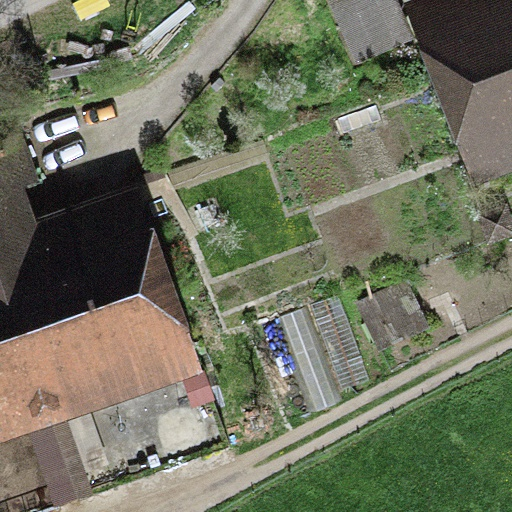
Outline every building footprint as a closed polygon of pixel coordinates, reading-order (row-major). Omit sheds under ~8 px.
[(409,37),(392,0),(330,0),(357,60),(409,37)] [(511,0),(502,0),(438,25),(485,144),(511,133),(511,0)] [(0,145),(0,408),(167,351),(121,220),(29,252),(7,188),(33,179),(20,139),(0,145)] [(482,217),(490,238),(511,230),(503,209),(482,217)] [(380,346),(426,324),(406,282),(360,304),(380,346)]
